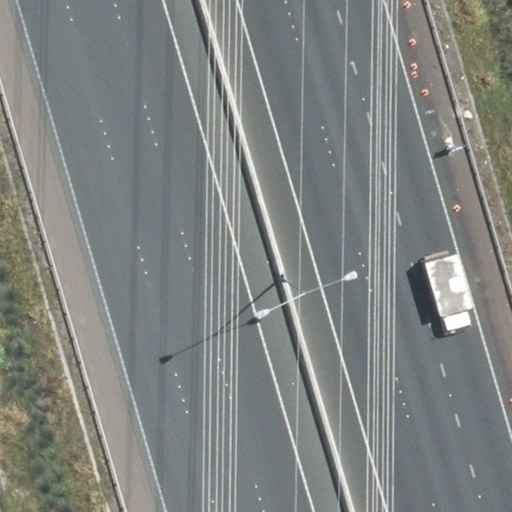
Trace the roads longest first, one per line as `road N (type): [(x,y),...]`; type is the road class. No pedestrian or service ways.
road 1 (motorway): [(261,511),(106,0)]
road 2 (motorway): [(285,0),(440,511)]
